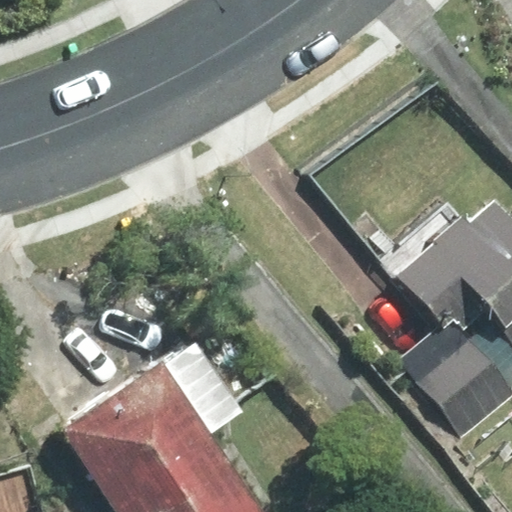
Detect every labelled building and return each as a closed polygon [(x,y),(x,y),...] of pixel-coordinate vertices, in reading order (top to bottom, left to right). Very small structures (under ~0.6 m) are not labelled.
[(511,255),(467,295),(494,326),(511,310),(511,255)] [(470,304),(445,274),(406,306),(431,336),(470,304)] [(511,355),(474,309),(452,327),(479,360),(510,398),(511,401),(511,400),(511,355)] [(238,324),(197,359),(238,407),(279,372),(238,324)] [(142,352),(38,423),(98,511),(251,511),(196,431),(159,376),(142,352)] [(189,356),(159,376),(196,431),(226,411),(189,356)] [(458,440),(510,398),(479,360),(428,402),(458,440)]
